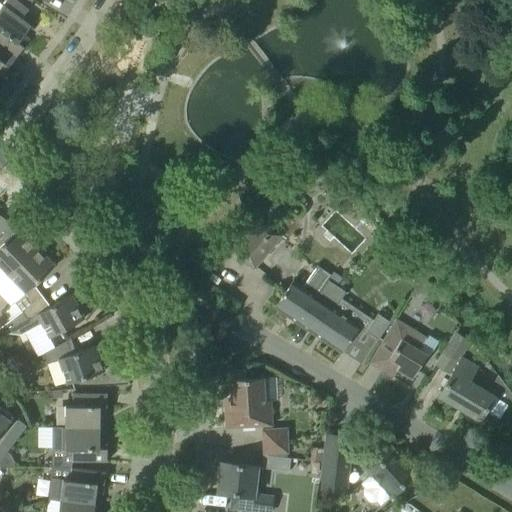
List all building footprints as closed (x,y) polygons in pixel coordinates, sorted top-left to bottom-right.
[(0,44),(16,56),(29,39),(23,35),(30,25),(22,18),(29,9),(16,0),(6,0),(3,5),(2,4),(0,6),(0,44)] [(0,71),(3,74),(16,56),(0,44),(0,71)] [(257,216),(229,249),(253,269),(281,235),(262,219),(261,219),(257,216)] [(0,244),(0,281),(36,247),(18,228),(0,245),(0,244)] [(8,321),(42,295),(34,285),(54,265),(36,247),(0,281),(0,287),(15,302),(14,302),(15,303),(2,312),(8,321)] [(298,322),(330,274),(316,264),(301,285),(293,280),(274,307),(298,322)] [(331,274),(330,274),(298,322),(341,352),(359,325),(334,308),(341,298),(345,292),(340,288),(347,278),(346,276),(341,277),(333,271),(331,274)] [(8,321),(0,327),(0,332),(21,334),(42,323),(49,337),(84,318),(71,294),(50,306),(42,295),(21,311),(8,321)] [(365,331),(378,339),(390,322),(377,313),(365,331)] [(382,341),(369,362),(382,370),(393,376),(397,369),(412,378),(422,361),(425,355),(419,351),(426,338),(395,320),(393,323),(382,341)] [(480,419),(493,396),(468,381),(476,367),(459,357),(468,341),(454,332),(446,347),(436,364),(452,373),(439,395),(480,419)] [(66,383),(104,370),(96,345),(75,352),(70,338),(41,354),(45,363),(57,359),(66,383)] [(228,379),(230,405),(224,405),(225,428),(272,425),(270,400),(264,401),(263,377),(246,378),(245,370),(228,371),(229,379),(228,379)] [(99,427),(99,415),(106,415),(107,393),(72,393),(71,405),(64,405),(64,427),(99,427)] [(0,406),(0,433),(13,416),(0,406)] [(17,419),(11,427),(19,433),(25,425),(17,419)] [(19,433),(11,427),(6,435),(14,441),(19,433)] [(52,466),(64,466),(64,461),(106,461),(106,439),(99,439),(99,427),(64,427),(52,427),(52,466)] [(288,451),(288,428),(263,430),(265,453),(288,451)] [(344,491),(351,437),(327,434),(321,488),(344,491)] [(8,449),(14,441),(6,435),(0,443),(8,449)] [(360,461),(371,474),(361,483),(365,487),(363,489),(363,492),(363,495),(369,501),(372,502),(375,501),(376,500),(380,505),(415,474),(384,440),(360,461)] [(8,449),(0,443),(0,442),(0,454),(2,456),(8,449)] [(290,458),(287,457),(262,455),(261,468),(288,471),(290,458)] [(230,507),(250,509),(270,511),(272,497),(253,494),(257,466),(221,461),(217,491),(232,493),(230,507)] [(60,500),(94,504),(95,492),(103,493),(105,471),(64,466),(52,466),(52,467),(47,498),(60,500)] [(93,511),(94,504),(60,500),(58,511),(93,511)]
